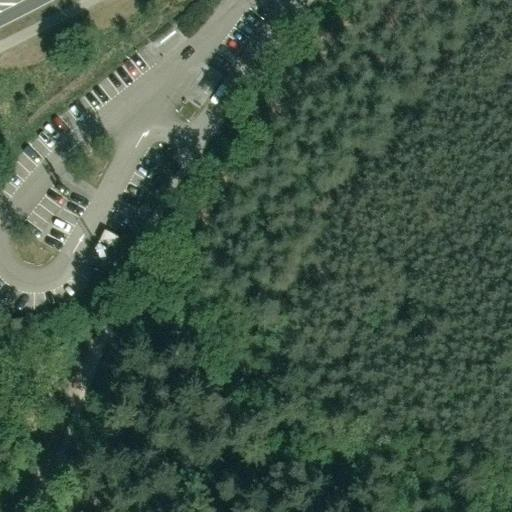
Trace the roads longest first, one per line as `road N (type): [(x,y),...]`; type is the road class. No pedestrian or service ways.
road 1 (track): [(24,511),(113,307)]
road 2 (unclassified): [(194,144),(299,0)]
